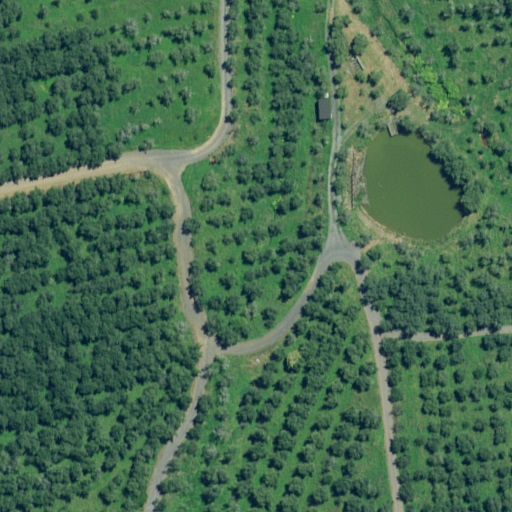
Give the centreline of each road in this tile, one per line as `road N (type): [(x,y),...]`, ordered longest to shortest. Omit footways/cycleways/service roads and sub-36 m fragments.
road 1 (track): [(0,191),(157,165),(173,195),(192,322),(206,340),(224,345),(253,339),(328,260),(340,258),(363,318),(395,511)]
road 2 (track): [(344,262),(330,208),(337,134),(326,0)]
road 3 (track): [(336,143),(385,102),(468,121),(511,73)]
road 4 (track): [(157,165),(193,154),(222,126),(224,0)]
road 5 (track): [(206,340),(197,395),(168,440),(147,511)]
road 6 (track): [(365,331),(511,329)]
